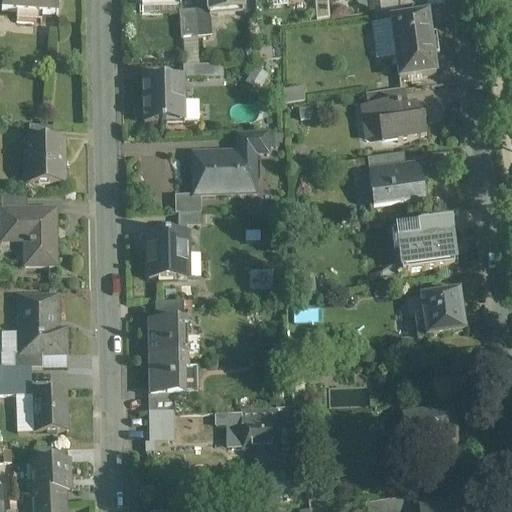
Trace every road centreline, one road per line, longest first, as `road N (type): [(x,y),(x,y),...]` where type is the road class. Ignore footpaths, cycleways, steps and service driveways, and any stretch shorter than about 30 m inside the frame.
road 1 (residential): [(113,511),(102,0)]
road 2 (residential): [(511,354),(459,0)]
